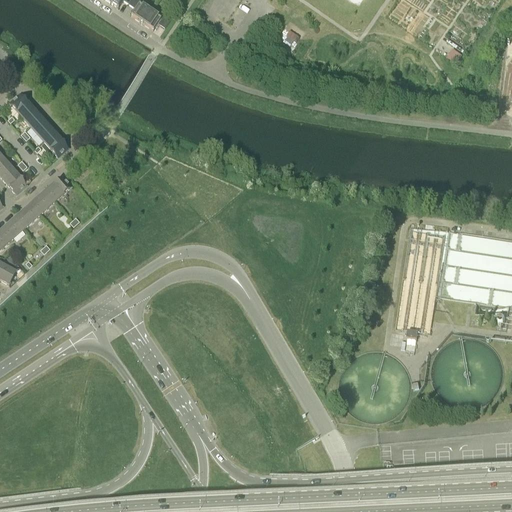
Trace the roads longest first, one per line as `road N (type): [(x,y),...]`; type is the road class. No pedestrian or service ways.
road 1 (residential): [(511,135),(275,99),(159,48),(84,0)]
road 2 (primary): [(511,488),(94,511)]
road 3 (primary): [(511,471),(266,485),(226,465),(196,427)]
road 4 (residential): [(242,287),(344,460),(349,511)]
road 5 (primary): [(146,405),(143,455),(120,482),(89,496),(0,506)]
road 6 (unknown): [(336,446),(511,430)]
road 7 (residential): [(242,287),(222,259),(185,251),(97,304)]
road 8 (residential): [(13,207),(77,143),(17,85)]
road 9 (primary): [(196,427),(120,310)]
road 10 (residential): [(120,310),(184,273),(242,287)]
road 11 (primary): [(384,511),(511,506)]
